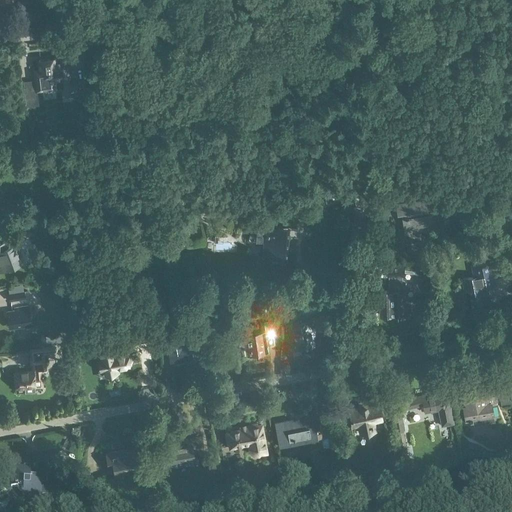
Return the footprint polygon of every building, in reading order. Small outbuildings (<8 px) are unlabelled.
[(38,70),(35,71),(36,79),(38,91),(55,89),(54,79),(64,78),(65,92),(71,91),(72,96),(80,95),(78,82),(69,83),(68,75),(70,75),(69,68),(68,68),(68,62),(67,60),(66,58),(65,58),(63,58),(62,59),(61,61),(57,61),(56,58),(39,60),(40,70),(38,70)] [(497,194),(498,194),(506,193),(505,163),(497,164),(497,194)] [(490,177),(489,172),(488,168),(475,172),(478,180),(490,177)] [(341,199),(339,186),(322,189),(323,194),(325,194),(326,202),(341,199)] [(405,194),(406,201),(396,202),(397,213),(401,213),(404,230),(433,225),(431,213),(429,213),(427,198),(426,198),(425,189),(414,191),(414,193),(405,194)] [(54,191),(50,200),(63,206),(67,197),(54,191)] [(511,203),(510,195),(499,196),(500,204),(511,203)] [(258,215),(256,235),(263,235),(263,236),(264,236),(269,236),(268,259),(285,260),(286,237),(282,236),(283,227),(277,226),(276,226),(277,217),(258,215)] [(148,226),(151,236),(157,234),(153,224),(148,226)] [(10,230),(9,231),(13,240),(13,239),(28,234),(24,225),(10,230)] [(0,262),(3,271),(24,263),(16,244),(8,247),(6,241),(0,243),(0,262)] [(466,292),(463,294),(464,300),(467,300),(469,308),(474,307),(475,309),(481,308),(481,305),(486,304),(485,299),(487,299),(485,288),(483,289),(482,285),(494,283),(493,278),(500,276),(500,272),(505,271),(501,254),(487,256),(488,262),(472,265),(475,276),(463,279),(466,292)] [(403,265),(388,266),(389,276),(401,276),(403,276),(403,265)] [(416,265),(416,274),(421,274),(421,284),(431,284),(431,265),(416,265)] [(389,290),(379,291),(380,315),(391,315),(391,317),(393,319),(397,318),(399,316),(399,315),(404,314),(404,315),(409,315),(410,314),(410,313),(411,313),(411,312),(411,305),(410,304),(410,303),(409,302),(407,302),(404,302),(403,290),(402,290),(402,288),(404,287),(405,286),(405,281),(403,280),(401,280),(401,276),(389,276),(389,290)] [(63,278),(60,281),(55,287),(61,293),(70,284),(63,278)] [(25,291),(9,293),(10,301),(26,299),(25,291)] [(14,310),(7,311),(10,328),(23,326),(23,328),(31,327),(28,306),(19,307),(14,308),(14,310)] [(209,331),(206,315),(197,317),(200,333),(209,331)] [(312,320),(292,323),(297,347),(299,348),(301,348),(303,348),(305,347),(306,345),(314,344),(313,336),(316,335),(315,331),(318,330),(319,331),(321,331),(323,331),(325,330),(327,328),(328,328),(327,325),(325,315),(312,317),(312,320)] [(241,341),(240,343),(240,345),(242,347),(244,347),(246,347),(247,355),(253,354),(253,357),(264,356),(263,353),(269,352),(267,344),(274,343),(271,321),(261,322),(262,332),(251,334),(250,328),(249,328),(243,329),(245,339),(243,340),(241,341)] [(154,327),(146,328),(149,340),(156,339),(154,327)] [(175,331),(166,333),(171,362),(187,359),(189,359),(190,364),(202,362),(198,342),(184,344),(182,338),(182,334),(176,335),(175,331)] [(107,336),(91,339),(93,350),(100,349),(101,357),(98,358),(99,361),(101,369),(105,368),(107,374),(116,372),(118,372),(117,368),(129,365),(128,363),(130,361),(130,358),(129,356),(127,355),(126,353),(113,355),(112,350),(113,350),(112,343),(108,344),(107,336)] [(67,351),(65,354),(68,357),(71,357),(73,354),(75,353),(74,342),(67,343),(68,351),(67,351)] [(16,380),(15,380),(15,386),(17,385),(17,387),(18,387),(18,393),(35,392),(35,389),(35,387),(41,386),(42,385),(42,382),(41,379),(40,378),(40,371),(45,370),(45,363),(44,357),(42,358),(41,351),(54,350),(55,349),(55,346),(33,349),(31,349),(32,358),(31,358),(32,371),(15,372),(16,380)] [(498,401),(494,384),(482,386),(481,383),(462,386),(466,406),(463,407),(466,421),(494,415),(491,402),(498,401)] [(441,391),(403,398),(405,408),(423,404),(425,412),(440,409),(443,425),(453,423),(449,399),(442,400),(441,391)] [(509,394),(500,396),(502,405),(511,404),(509,394)] [(357,426),(359,435),(377,432),(375,423),(382,422),(379,403),(371,405),(370,401),(358,403),(358,407),(349,408),(352,427),(357,426)] [(286,425),(290,445),(318,439),(316,428),(320,427),(318,415),(305,417),(306,421),(286,425)] [(402,415),(392,417),(396,433),(404,432),(405,431),(402,415)] [(267,453),(262,425),(226,431),(229,445),(236,443),(236,446),(249,444),(250,449),(251,450),(252,452),(253,453),(254,453),(255,454),(259,454),(267,453)] [(404,432),(396,433),(399,450),(400,450),(407,449),(407,448),(404,432)] [(162,448),(161,448),(164,463),(165,463),(166,468),(178,466),(177,461),(194,458),(195,458),(194,449),(192,438),(178,440),(179,445),(177,445),(162,448)] [(119,451),(106,453),(107,459),(109,470),(115,469),(115,472),(129,470),(130,475),(144,472),(141,458),(136,459),(135,451),(120,454),(119,451)] [(46,484),(43,483),(43,481),(36,481),(37,475),(31,474),(31,468),(12,467),(11,487),(17,488),(21,493),(21,499),(42,500),(42,496),(59,496),(60,482),(46,481),(46,484)] [(292,511),(304,511),(302,499),(290,501),(292,511)]
